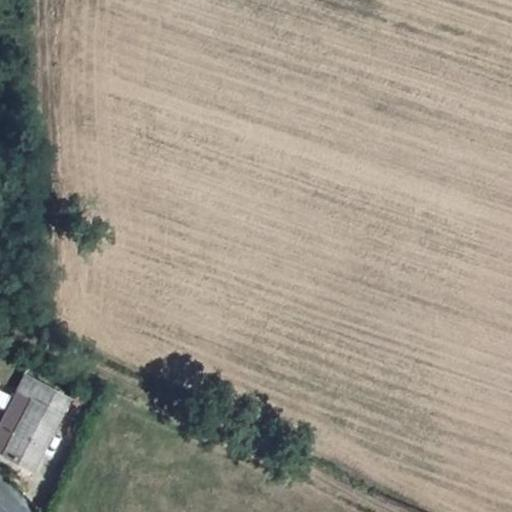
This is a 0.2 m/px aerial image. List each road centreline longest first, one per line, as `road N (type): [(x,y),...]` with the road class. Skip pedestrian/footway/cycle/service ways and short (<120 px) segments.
road 1 (track): [(0,322),(386,511)]
road 2 (track): [(44,0),(48,347)]
